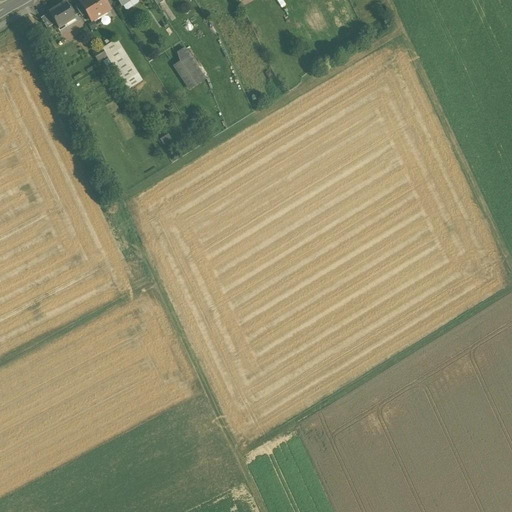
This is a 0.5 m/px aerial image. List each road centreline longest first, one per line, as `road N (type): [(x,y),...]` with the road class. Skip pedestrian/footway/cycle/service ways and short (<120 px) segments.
road 1 (track): [(264,511),(24,0)]
road 2 (track): [(119,202),(398,27)]
road 3 (track): [(238,456),(511,287)]
road 4 (track): [(385,0),(511,268)]
road 5 (track): [(156,282),(0,364)]
